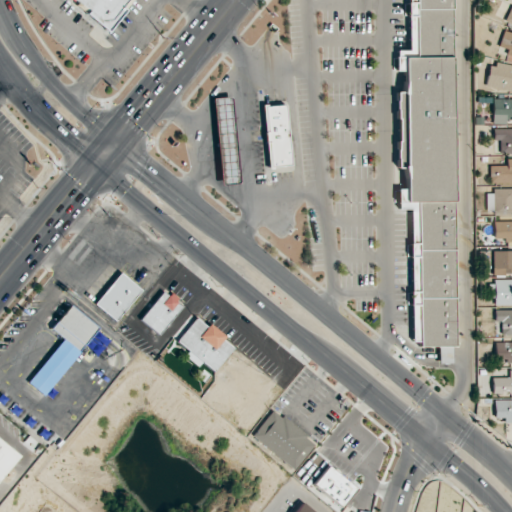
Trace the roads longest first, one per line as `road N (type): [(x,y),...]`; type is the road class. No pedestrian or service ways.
road 1 (secondary): [(511,475),(114,144)]
road 2 (secondary): [(94,168),(426,441)]
road 3 (secondary): [(114,144),(231,0)]
road 4 (secondary): [(114,144),(50,81),(1,0)]
road 5 (secondary): [(0,282),(94,168)]
road 6 (secondary): [(0,60),(94,168)]
